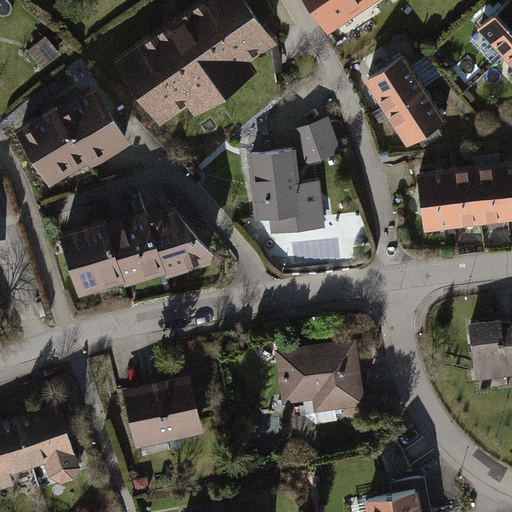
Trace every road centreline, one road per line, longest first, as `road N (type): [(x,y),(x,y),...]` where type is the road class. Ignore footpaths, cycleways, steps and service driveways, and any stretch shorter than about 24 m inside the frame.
road 1 (unclassified): [(68,343),(186,308),(385,281)]
road 2 (residential): [(290,0),(356,119),(386,220)]
road 3 (residential): [(385,281),(416,387),(440,431),(487,476)]
road 4 (residential): [(68,343),(123,511)]
road 5 (unclassified): [(385,281),(511,262)]
